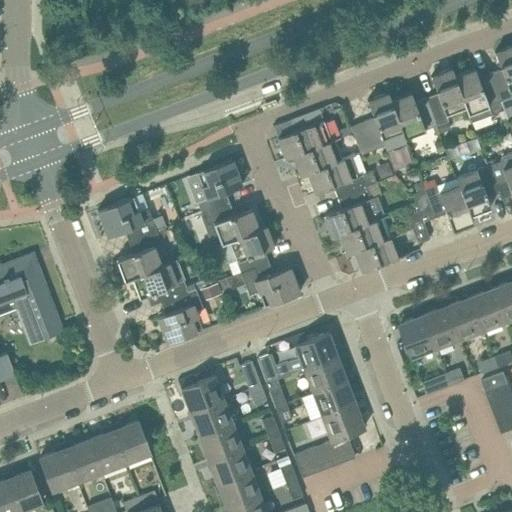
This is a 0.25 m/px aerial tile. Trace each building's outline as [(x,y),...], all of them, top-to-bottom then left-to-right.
[(511,44),(494,51),(501,68),(490,72),(501,99),(511,95),(511,92),(510,88),(511,87),(511,44)] [(431,75),(435,88),(437,92),(428,96),(438,122),(447,119),(449,118),(446,112),(468,104),(457,74),(454,75),(452,67),(431,75)] [(478,77),(474,67),(457,74),(468,104),(474,120),(504,109),(501,99),(490,72),(478,77)] [(388,92),(367,100),(373,116),(363,120),(373,147),(384,143),(382,136),(402,128),(392,104),(390,99),(391,99),(388,92)] [(390,99),(392,104),(402,128),(404,135),(438,122),(428,96),(414,101),(410,92),(391,99),(390,99)] [(295,129),(277,136),(285,157),(292,154),(291,153),(324,141),(323,141),(325,140),(318,123),(323,120),(318,107),(291,118),(295,129)] [(447,119),(438,122),(441,132),(450,128),(447,119)] [(360,152),(373,147),(363,120),(350,125),(360,152)] [(291,153),(292,154),(300,174),(307,172),(307,171),(338,159),(338,158),(340,157),(332,138),(325,141),(325,140),(323,141),(324,141),(291,153)] [(511,151),(501,155),(500,159),(489,163),(500,192),(509,188),(511,194),(511,151)] [(307,172),(315,192),(333,185),(337,196),(376,181),(371,169),(356,175),(348,155),(341,159),(340,157),(338,158),(338,159),(307,171),(307,172)] [(232,158),(196,171),(206,197),(197,201),(201,212),(229,201),(225,191),(242,184),(232,158)] [(489,163),(458,175),(473,213),(490,206),(487,197),(500,192),(489,163)] [(436,182),(427,186),(437,215),(446,212),(452,229),(473,221),(470,214),(473,213),(458,175),(456,176),(458,183),(439,190),(436,182)] [(417,182),(414,187),(416,191),(427,186),(424,180),(417,182)] [(341,208),(323,214),(331,236),(339,233),(371,220),(364,202),(382,194),(376,181),(337,196),(341,208)] [(437,215),(427,186),(416,191),(419,201),(415,203),(417,210),(418,209),(423,221),(437,215)] [(97,209),(107,235),(126,228),(130,239),(165,225),(161,214),(152,218),(148,207),(138,211),(133,195),(97,209)] [(201,212),(205,223),(212,220),(220,241),(228,238),(258,227),(250,207),(234,213),(229,201),(201,212)] [(406,214),(417,242),(429,238),(423,221),(418,209),(417,210),(406,214)] [(371,220),(339,233),(346,253),(354,250),(353,249),(387,237),(378,216),(371,220)] [(265,224),(258,227),(228,238),(240,271),(268,260),(264,249),(273,245),(265,224)] [(134,251),(116,258),(124,279),(131,276),(160,264),(160,262),(153,245),(161,242),(160,238),(163,236),(166,230),(165,226),(165,225),(130,239),(134,251)] [(354,250),(361,270),(409,252),(402,233),(387,239),(387,237),(353,249),(354,250)] [(131,276),(138,296),(146,293),(150,305),(160,301),(159,301),(195,287),(203,284),(201,279),(186,285),(175,257),(160,262),(160,264),(131,276)] [(0,263),(0,312),(16,306),(30,343),(63,330),(41,271),(22,279),(14,258),(0,263)] [(268,260),(240,271),(244,281),(253,278),(264,305),(299,292),(289,265),(272,272),(268,260)] [(224,277),(218,279),(222,289),(228,287),(224,277)] [(511,317),(511,279),(494,286),(507,319),(511,317)] [(507,319),(494,286),(471,295),(484,328),(507,319)] [(166,342),(202,328),(195,309),(202,307),(195,287),(159,301),(160,301),(164,312),(156,315),(166,342)] [(484,328),(471,295),(447,304),(460,337),(484,328)] [(460,337),(447,304),(424,313),(437,346),(460,337)] [(424,313),(399,322),(412,356),(437,346),(424,313)] [(337,355),(328,331),(294,343),(303,368),(337,355)] [(498,366),(511,360),(511,357),(509,350),(494,355),(498,366)] [(6,351),(0,353),(0,379),(15,374),(6,351)] [(266,382),(276,378),(267,352),(256,357),(266,382)] [(346,379),(337,355),(303,368),(312,391),(346,379)] [(494,355),(477,361),(481,372),(498,366),(494,355)] [(248,389),(259,384),(251,359),(239,364),(248,389)] [(451,384),(464,379),(460,367),(446,372),(451,384)] [(507,381),(503,370),(481,379),(485,390),(507,381)] [(451,384),(446,372),(422,381),(427,393),(451,384)] [(190,411),(223,398),(214,374),(180,386),(190,411)] [(286,401),(276,378),(266,382),(275,405),(286,401)] [(355,402),(346,379),(312,391),(321,415),(355,402)] [(489,400),(511,392),(507,381),(485,390),(489,400)] [(259,384),(248,389),(252,401),(264,397),(259,384)] [(493,411),(511,403),(511,392),(489,400),(493,411)] [(232,422),(223,398),(190,411),(199,434),(232,422)] [(286,401),(275,405),(281,421),(292,417),(286,401)] [(364,426),(355,402),(321,415),(330,439),(335,437),(346,434),(364,426)] [(511,415),(511,403),(493,411),(497,421),(511,415)] [(267,435),(278,431),(272,415),(261,419),(267,435)] [(511,427),(511,415),(497,421),(501,432),(511,427)] [(149,451),(137,419),(113,429),(125,460),(149,451)] [(241,445),(232,422),(199,434),(208,458),(241,445)] [(125,460),(113,429),(88,438),(100,470),(125,460)] [(278,431),(267,435),(272,451),(284,446),(278,431)] [(344,460),(355,456),(346,434),(335,437),(344,460)] [(344,460),(335,437),(330,439),(325,441),(333,464),(344,460)] [(100,470),(88,438),(63,447),(75,479),(100,470)] [(323,468),(333,464),(325,441),(314,445),(323,468)] [(250,469),(241,445),(208,458),(216,481),(250,469)] [(312,472),(323,468),(314,445),(304,449),(312,472)] [(75,479),(63,447),(39,457),(51,489),(75,479)] [(304,449),(293,453),(302,476),(312,472),(304,449)] [(296,478),(290,463),(279,467),(285,483),(296,478)] [(41,501),(29,469),(4,478),(16,510),(41,501)] [(259,492),(250,469),(216,481),(225,505),(259,492)] [(0,511),(11,511),(16,510),(4,478),(0,479),(0,511)] [(296,478),(285,483),(291,498),(302,494),(296,478)] [(157,498),(157,497),(154,490),(138,495),(142,504),(157,498)] [(266,511),(259,492),(225,505),(228,511),(266,511)] [(142,504),(138,495),(122,502),(125,510),(142,504)] [(115,511),(110,496),(102,498),(106,511),(115,511)]
